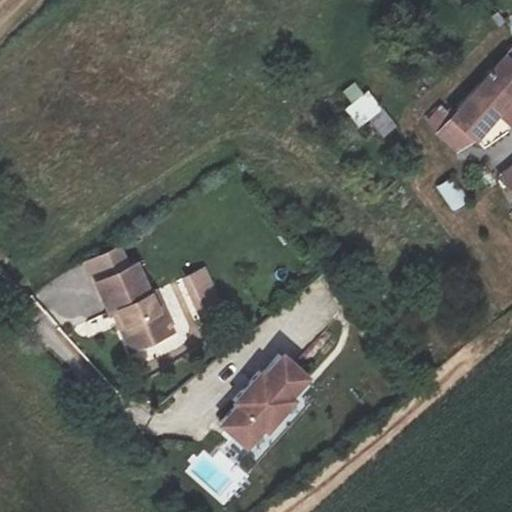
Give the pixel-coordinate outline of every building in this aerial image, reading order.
[(511,46),(438,131),(458,151),(474,134),(477,135),(511,94),(511,46)] [(394,126),(358,80),(337,96),(374,142),(394,126)] [(422,119),(433,132),(451,116),(440,103),(422,119)] [(332,162),(352,141),(335,123),(324,133),(321,129),(312,137),(332,162)] [(511,161),(493,178),(511,198),(511,161)] [(437,186),(452,212),(468,204),(453,177),(437,186)] [(147,252),(107,268),(119,300),(127,296),(133,312),(129,314),(139,339),(181,323),(171,298),(166,300),(159,283),(147,252)] [(165,281),(159,283),(166,300),(171,298),(165,281)] [(243,396),(224,415),(248,438),(266,420),(270,423),(297,395),(294,392),(311,373),(288,350),(270,368),(266,365),(239,393),(243,396)] [(211,456),(204,448),(186,463),(216,500),(247,475),(223,446),(211,456)]
